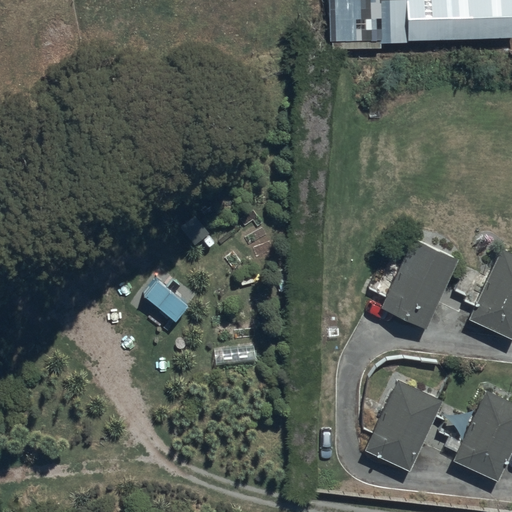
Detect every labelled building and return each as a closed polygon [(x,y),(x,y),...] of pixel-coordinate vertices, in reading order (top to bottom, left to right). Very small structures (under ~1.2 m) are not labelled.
[(511,0),(369,0),(370,31),(407,31),(408,36),(511,32),(511,0)] [(457,253),(413,232),(380,302),(424,323),(457,253)] [(511,333),(511,248),(499,243),(468,313),(511,334),(511,333)] [(441,395),(396,374),(363,444),(408,465),(441,395)] [(511,442),(511,396),(485,385),(452,454),(497,475),(511,442)]
